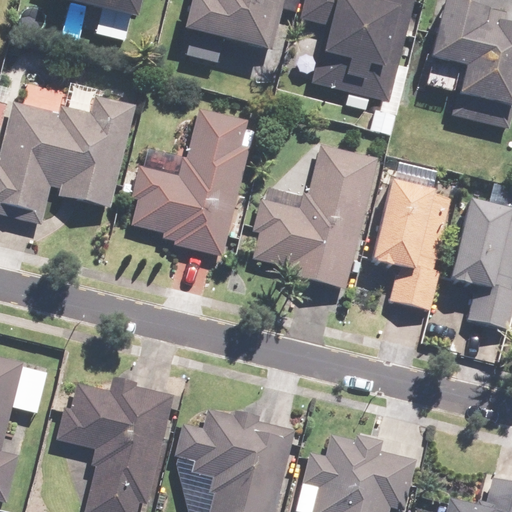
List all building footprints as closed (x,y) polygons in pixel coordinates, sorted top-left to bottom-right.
[(38,0),(38,2),(126,24),(132,0),(38,0)] [(180,0),(172,36),(183,39),(178,60),(210,68),(215,46),(256,56),(257,52),(266,55),(276,12),(290,15),(293,0),(180,0)] [(391,68),(407,0),(299,0),(294,22),(319,28),(305,89),(377,105),(375,114),(370,113),(365,133),(386,138),(402,71),(391,68)] [(495,21),(434,5),(418,65),(457,75),(446,119),(503,134),(511,101),(511,34),(493,29),(495,21)] [(103,213),(127,111),(87,101),(84,117),(54,110),(52,116),(6,105),(0,131),(0,220),(35,228),(44,190),(54,192),(52,201),(103,213)] [(234,150),(240,126),(192,115),(181,162),(176,161),(172,179),(134,170),(126,203),(131,204),(125,230),(157,237),(156,242),(169,245),(168,249),(215,261),(241,152),(234,150)] [(338,293),(370,163),(313,149),(302,198),(297,197),(296,199),(262,191),(259,203),(254,202),(246,235),(253,236),(246,262),(277,270),(275,278),(338,293)] [(423,196),(381,186),(362,267),(390,274),(383,306),(423,315),(432,276),(426,275),(443,204),(422,199),(423,196)] [(501,215),(459,205),(439,286),(468,293),(461,324),(501,334),(510,295),(504,294),(511,261),(511,220),(500,218),(501,215)] [(0,456),(0,432),(16,366),(0,361),(0,507),(0,508),(12,459),(0,456)] [(141,509),(168,398),(130,389),(131,386),(107,380),(103,394),(70,386),(64,411),(58,410),(50,443),(89,453),(85,470),(89,471),(79,511),(131,511),(133,507),(141,509)] [(268,511),(288,434),(253,425),(254,420),(228,414),(227,418),(202,412),(197,431),(177,426),(168,460),(189,465),(186,477),(193,479),(186,504),(191,505),(189,511),(268,511)] [(388,511),(398,511),(410,463),(373,454),(376,445),(349,438),(348,444),(325,438),(320,459),(304,455),(290,511),(383,511),(384,511),(388,511)] [(511,511),(511,487),(486,481),(479,508),(469,506),(468,509),(449,504),(448,508),(436,505),(434,511),(511,511)]
